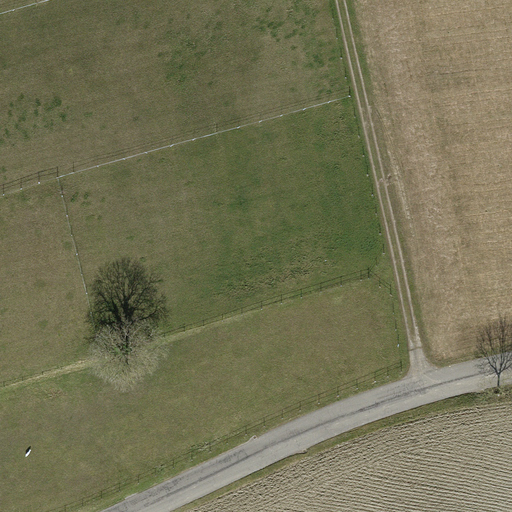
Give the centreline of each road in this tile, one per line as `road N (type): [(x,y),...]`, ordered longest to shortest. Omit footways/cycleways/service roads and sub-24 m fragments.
road 1 (tertiary): [(511,371),(353,412),(133,511)]
road 2 (track): [(426,390),(341,0)]
